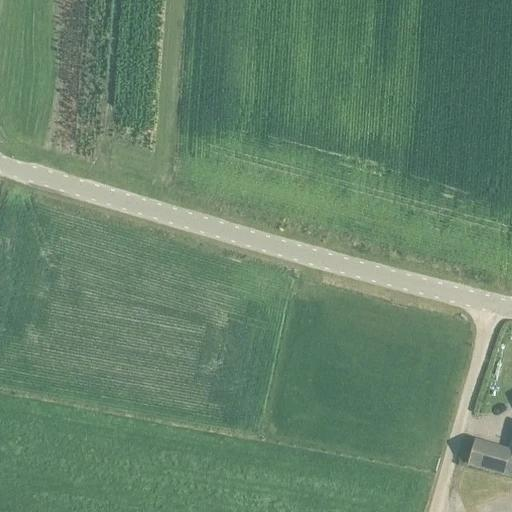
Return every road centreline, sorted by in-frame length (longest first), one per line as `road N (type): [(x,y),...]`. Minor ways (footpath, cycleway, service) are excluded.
road 1 (unclassified): [(511,310),(0,165)]
road 2 (track): [(491,304),(436,511)]
